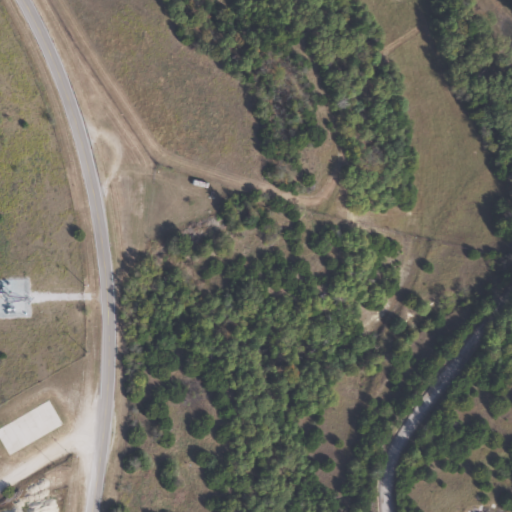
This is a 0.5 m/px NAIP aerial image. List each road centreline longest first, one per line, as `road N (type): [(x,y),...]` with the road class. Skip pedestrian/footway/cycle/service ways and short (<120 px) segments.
road 1 (secondary): [(24,0),(83,142),(107,272),(110,376),(92,511)]
road 2 (residential): [(353,511),(353,418),(511,251)]
